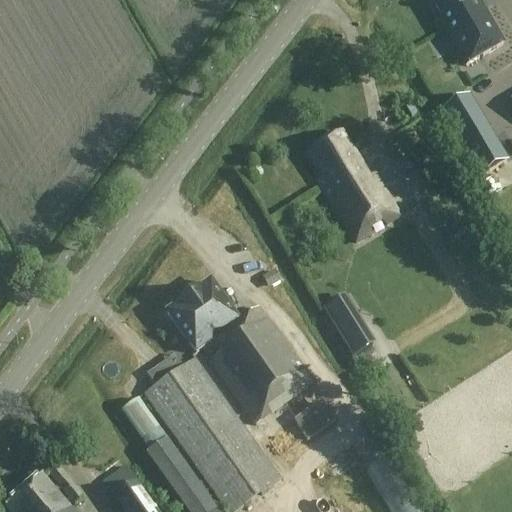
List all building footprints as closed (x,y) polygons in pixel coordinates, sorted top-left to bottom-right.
[(439,23),(466,67),(502,46),(475,0),(473,0),(472,1),(470,0),(439,0),(433,4),(443,21),(439,23)] [(478,180),(506,164),(468,99),(440,115),(478,180)] [(411,119),(416,116),(410,107),(405,110),(411,119)] [(341,134),(306,156),(320,178),(315,181),(356,246),(369,238),(368,230),(380,222),(388,227),(400,219),(374,176),(368,179),(341,134)] [(255,427),(311,387),(257,311),(238,324),(211,287),(210,285),(167,316),(168,318),(195,356),(202,351),(255,427)] [(325,300),(355,351),(375,339),(345,288),(325,300)] [(224,511),(238,511),(280,483),(194,361),(143,397),(224,511)] [(276,441),(287,455),(309,438),(299,424),(276,441)] [(216,511),(167,442),(145,457),(184,511),(216,511)] [(72,507),(82,499),(57,468),(48,475),(72,507)] [(105,493),(112,502),(119,511),(152,511),(135,486),(128,478),(105,493)] [(69,511),(42,479),(5,510),(6,511),(69,511)] [(401,499),(395,485),(388,489),(398,511),(420,511),(412,494),(401,499)]
